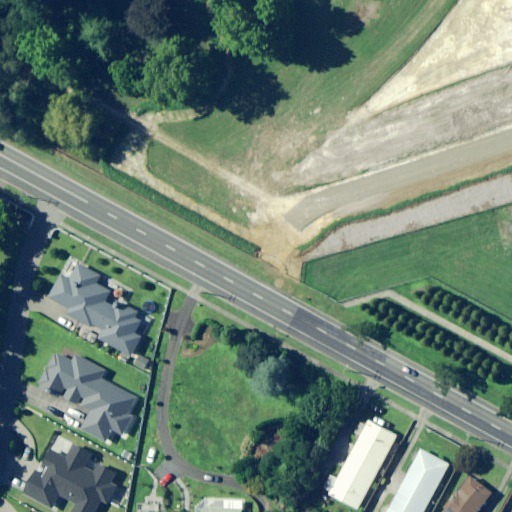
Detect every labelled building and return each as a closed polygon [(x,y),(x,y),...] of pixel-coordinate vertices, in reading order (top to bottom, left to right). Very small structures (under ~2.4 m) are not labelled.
[(71,309),(68,314),(94,328),(95,326),(104,331),(100,339),(132,357),(143,338),(137,334),(147,315),(111,295),(113,291),(98,283),(103,276),(81,264),(74,278),(65,274),(51,299),(71,309)] [(53,327),(45,323),(40,333),(48,337),(53,327)] [(75,359),(57,350),(38,388),(61,400),(63,396),(92,411),(81,432),(108,446),(134,394),(104,379),(108,370),(77,355),(75,359)] [(355,434),(362,438),(340,479),(332,475),(324,491),(359,510),(399,436),(376,424),(364,417),(355,434)] [(96,476),(85,469),(95,453),(76,441),(66,458),(50,448),(25,490),(54,507),(61,496),(77,506),(73,511),(95,511),(122,468),(106,459),(96,476)] [(425,511),(451,465),(423,450),(391,509),(386,506),(383,511),(425,511)] [(479,511),(495,491),(472,474),(444,511),(479,511)] [(244,511),(245,500),(207,499),(197,508),(196,511),(244,511)]
